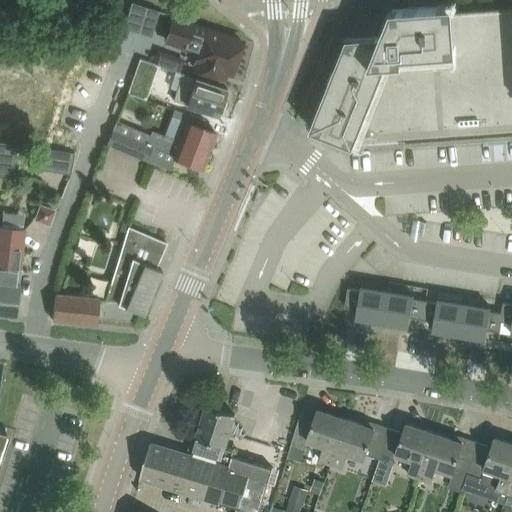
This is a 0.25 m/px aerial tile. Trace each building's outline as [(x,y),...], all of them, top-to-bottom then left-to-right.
[(511,7),(455,11),(454,4),(393,9),(382,35),(348,38),(311,128),(354,146),(354,145),(360,148),(361,144),(511,133),(511,7)] [(136,7),(128,31),(155,40),(163,12),(152,9),(151,12),(136,7)] [(174,18),(166,40),(201,51),(196,67),(207,71),(207,72),(222,77),(224,71),(231,74),(242,41),(174,18)] [(175,67),(178,57),(159,52),(156,61),(175,67)] [(0,57),(0,104),(62,99),(61,86),(74,85),(79,53),(59,55),(59,53),(0,57)] [(158,65),(140,59),(134,76),(152,83),(158,65)] [(196,77),(196,78),(182,73),(173,100),(182,103),(199,109),(218,115),(227,87),(196,77)] [(107,144),(147,161),(152,146),(176,155),(175,157),(203,168),(217,132),(187,121),(180,141),(152,130),(151,134),(117,120),(107,144)] [(49,169),(51,169),(71,173),(74,153),(52,149),(49,169)] [(49,223),(54,210),(41,205),(36,219),(49,223)] [(0,226),(0,260),(2,261),(2,266),(21,268),(25,229),(5,227),(0,226)] [(101,299),(98,317),(133,320),(137,311),(144,314),(163,270),(156,268),(167,242),(149,235),(130,227),(128,235),(126,234),(113,279),(106,300),(101,299)] [(2,261),(0,260),(0,313),(17,315),(20,284),(19,283),(21,268),(2,266),(2,261)] [(372,317),(380,318),(385,289),(358,285),(356,292),(344,290),(342,305),(354,307),(353,316),(372,319),(372,317)] [(408,316),(420,318),(422,303),(411,301),(412,293),(385,289),(380,318),(388,320),(388,322),(407,325),(408,316)] [(56,294),(53,319),(53,320),(97,324),(98,317),(101,299),(96,298),(96,299),(76,296),(56,294)] [(422,303),(420,318),(432,320),(430,329),(449,332),(450,330),(458,331),(462,302),(435,297),(434,305),(422,303)] [(490,306),(462,302),(458,331),(466,332),(465,334),(484,338),(486,328),(498,330),(499,321),(501,305),(500,305),(498,316),(488,314),(490,306)] [(511,304),(501,302),(501,305),(499,321),(510,323),(508,332),(511,332),(511,304)] [(194,432),(188,452),(192,453),(192,455),(218,463),(222,451),(224,445),(226,446),(236,413),(207,405),(198,433),(194,432)] [(320,460),(331,464),(347,418),(318,408),(316,417),(301,412),(296,431),(291,443),(306,448),(309,440),(325,446),(320,460)] [(347,418),(331,464),(344,468),(349,454),(365,460),(367,455),(380,459),(391,427),(372,421),(370,426),(347,418)] [(409,474),(420,478),(436,432),(407,423),(404,432),(391,427),(380,459),(395,464),(398,454),(414,460),(409,474)] [(436,432),(420,478),(433,482),(437,468),(453,473),(467,478),(469,473),(480,442),(459,435),(458,440),(436,432)] [(497,488),(509,492),(511,481),(511,442),(496,437),(492,446),(480,442),(469,473),(483,478),(486,469),(502,475),(497,488)] [(237,507),(254,511),(259,511),(273,467),(222,451),(218,463),(192,455),(192,453),(188,452),(187,453),(151,442),(141,477),(238,506),(237,507)] [(325,482),(317,479),(313,490),(321,492),(325,482)] [(286,511),(300,511),(303,505),(291,501),(286,511)]
